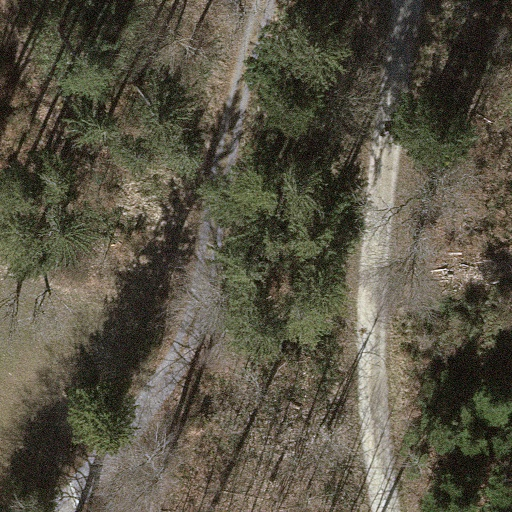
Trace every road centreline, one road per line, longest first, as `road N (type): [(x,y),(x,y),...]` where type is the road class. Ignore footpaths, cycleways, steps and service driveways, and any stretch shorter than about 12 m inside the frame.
road 1 (track): [(64,511),(181,361),(261,0)]
road 2 (track): [(401,0),(362,260),(361,384),(380,511)]
